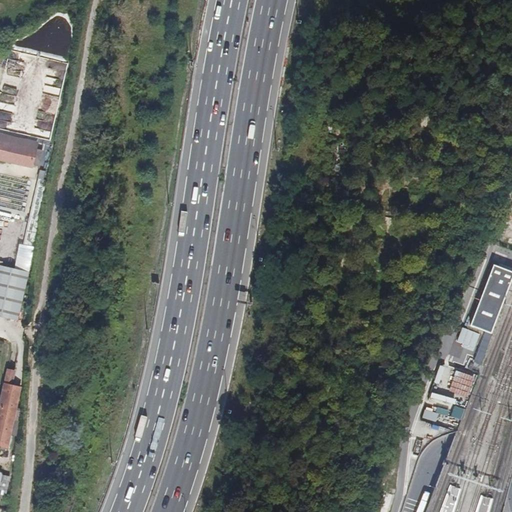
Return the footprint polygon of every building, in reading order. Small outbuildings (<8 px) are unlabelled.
[(0,92),(0,126),(15,130),(18,115),(12,114),(16,96),(0,92)] [(0,160),(39,169),(43,151),(36,149),(37,144),(0,135),(0,160)] [(511,277),(511,269),(495,263),(471,324),(492,332),(511,277)] [(0,315),(0,316),(18,321),(28,277),(9,273),(0,315)] [(476,364),(487,335),(482,333),(471,362),(476,364)] [(0,403),(0,445),(7,447),(19,383),(14,382),(17,368),(7,366),(0,403)] [(476,376),(457,369),(450,390),(469,397),(476,376)] [(451,416),(461,420),(465,409),(454,405),(451,416)] [(422,417),(437,422),(439,413),(425,409),(422,417)]
